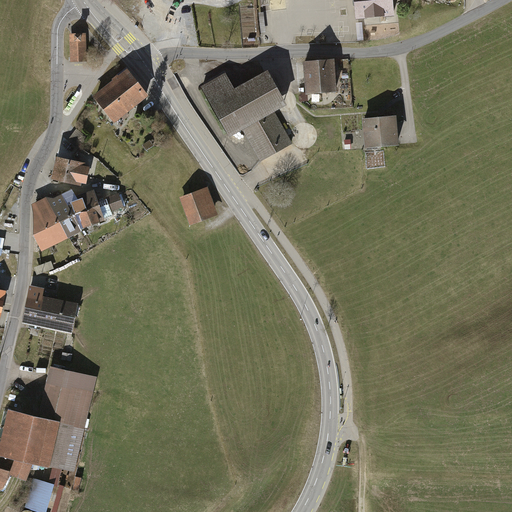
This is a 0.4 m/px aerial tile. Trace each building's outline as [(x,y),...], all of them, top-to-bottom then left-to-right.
[(354,0),(356,19),(363,18),(398,15),(396,0),(354,0)] [(264,12),(257,12),(260,33),(266,32),(264,12)] [(71,36),(71,62),(86,62),(85,36),(71,36)] [(334,57),(303,60),(305,93),(337,91),(334,57)] [(93,95),(111,120),(147,94),(128,69),(93,95)] [(286,105),(267,70),(235,89),(225,73),(200,87),(230,138),(239,133),(256,163),(290,144),(272,114),(286,105)] [(397,116),(359,120),(362,150),(400,146),(397,116)] [(88,164),(57,157),(52,180),(83,186),(84,182),(89,183),(92,168),(87,167),(88,164)] [(209,188),(182,197),(192,225),(219,216),(209,188)] [(64,193),(62,194),(81,230),(105,220),(104,218),(112,215),(111,210),(124,207),(119,193),(106,198),(106,199),(98,202),(94,189),(84,193),(76,195),(71,189),(64,193)] [(48,202),(67,238),(81,230),(62,194),(48,202)] [(41,250),(67,238),(48,202),(46,197),(32,204),(33,235),(41,250)] [(32,287),(25,323),(29,323),(46,327),(65,330),(76,332),(81,305),(78,305),(79,297),(64,294),(63,299),(43,295),(44,289),(32,287)] [(39,417),(10,410),(0,443),(0,456),(14,459),(13,464),(10,471),(0,468),(0,490),(2,491),(9,475),(11,475),(26,481),(33,464),(74,473),(99,378),(52,366),(39,417)] [(46,511),(55,480),(38,475),(29,506),(46,511)] [(48,511),(57,511),(64,480),(55,478),(48,511)]
